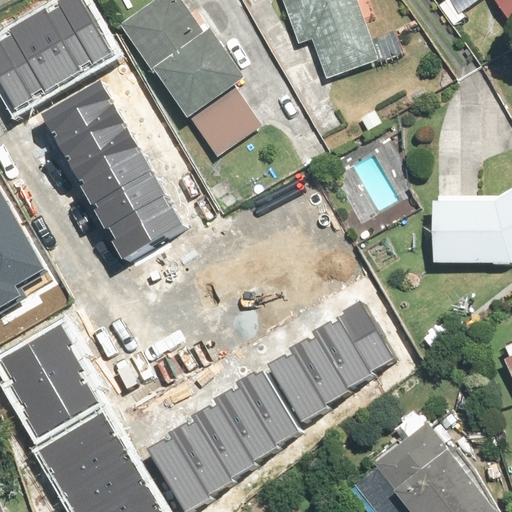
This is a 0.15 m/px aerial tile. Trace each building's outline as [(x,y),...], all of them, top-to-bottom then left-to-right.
[(80,0),(68,0),(0,37),(0,92),(10,110),(110,55),(80,0)] [(213,34),(187,0),(157,0),(123,26),(223,160),(266,128),(239,91),(255,79),(218,30),(213,34)] [(285,0),(300,46),(316,41),(329,81),(407,56),(400,34),(377,41),(364,0),(285,0)] [(511,0),(499,0),(511,19),(511,0)] [(101,81),(43,113),(124,257),(182,225),(101,81)] [(511,192),(504,197),(444,195),(441,266),(511,267),(511,192)] [(0,307),(19,296),(13,285),(42,268),(0,196),(0,307)] [(290,353),(266,366),(298,426),(333,407),(331,403),(352,392),(349,387),(372,375),(370,371),(392,359),(362,304),(338,317),(341,321),(332,326),(330,323),(313,332),(316,338),(310,341),(308,337),(287,348),(290,353)] [(64,325),(5,362),(19,384),(14,387),(33,416),(28,419),(38,436),(94,401),(75,372),(85,365),(72,345),(76,343),(64,325)] [(171,438),(148,451),(184,511),(193,511),(215,499),(213,495),(235,482),(233,478),(257,464),(254,460),(275,448),(273,443),(295,430),(261,373),(255,377),(253,373),(237,382),(241,388),(233,393),(232,390),(215,400),(218,404),(212,408),(210,405),(191,415),(195,421),(189,424),(187,421),(168,433),(171,438)] [(161,511),(101,411),(33,451),(69,511),(161,511)] [(382,467),(360,484),(381,511),(505,511),(436,423),(429,428),(419,415),(398,431),(404,439),(376,460),(382,467)]
